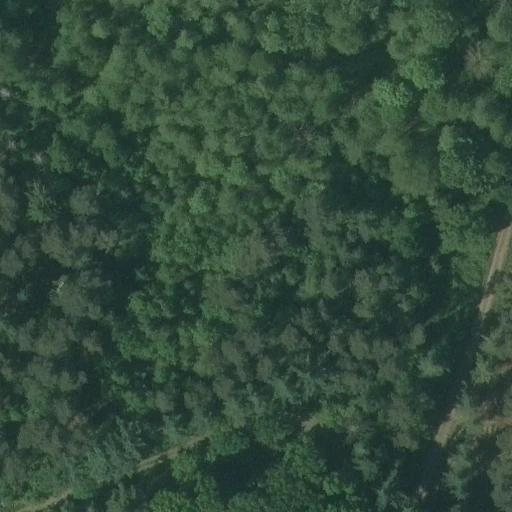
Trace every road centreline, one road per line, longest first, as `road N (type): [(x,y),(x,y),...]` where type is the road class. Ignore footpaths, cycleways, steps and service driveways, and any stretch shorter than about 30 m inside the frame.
road 1 (track): [(27,511),(276,414),(323,424),(379,511)]
road 2 (track): [(511,209),(436,455),(409,511)]
